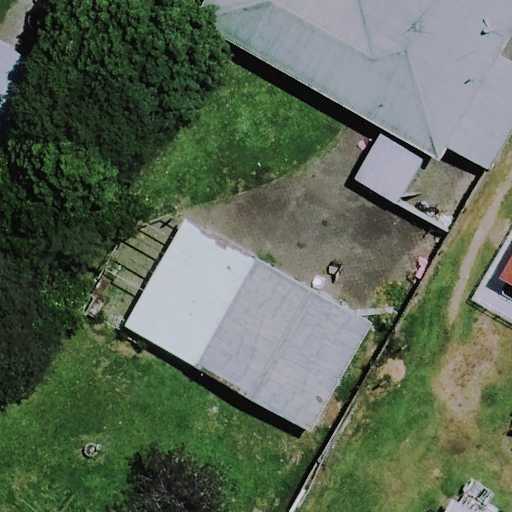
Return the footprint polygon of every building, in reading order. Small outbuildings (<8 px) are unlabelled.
[(38,57),(72,0),(16,0),(0,27),(0,216),(4,219),(85,86),(38,57)] [(379,123),(352,171),(412,205),(439,157),(482,181),(511,127),(511,62),(494,53),(511,21),(511,0),(213,0),(200,22),(379,123)] [(365,321),(180,218),(120,325),(306,428),(365,321)] [(511,262),(502,280),(511,285),(511,262)] [(468,511),(451,502),(445,511),(468,511)]
